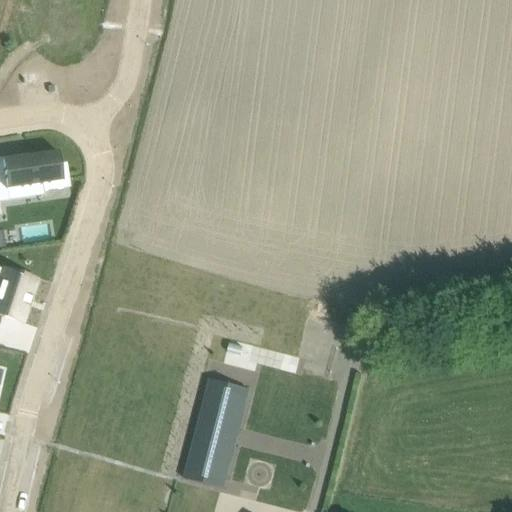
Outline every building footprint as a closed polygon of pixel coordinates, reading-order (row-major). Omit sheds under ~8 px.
[(0,198),(8,197),(7,191),(41,186),(42,192),(43,192),(69,188),(66,164),(60,165),(58,152),(28,157),(28,155),(26,155),(26,157),(1,161),(4,178),(0,178),(0,198)] [(253,327),(265,276),(227,267),(216,318),(253,327)] [(0,316),(21,323),(26,307),(27,307),(27,306),(26,305),(28,299),(32,300),(32,298),(29,297),(35,281),(21,277),(21,275),(18,274),(18,276),(4,271),(0,270),(0,269),(0,316)] [(235,496),(304,508),(328,371),(259,359),(235,496)] [(210,381),(184,479),(224,490),(249,392),(210,381)]
